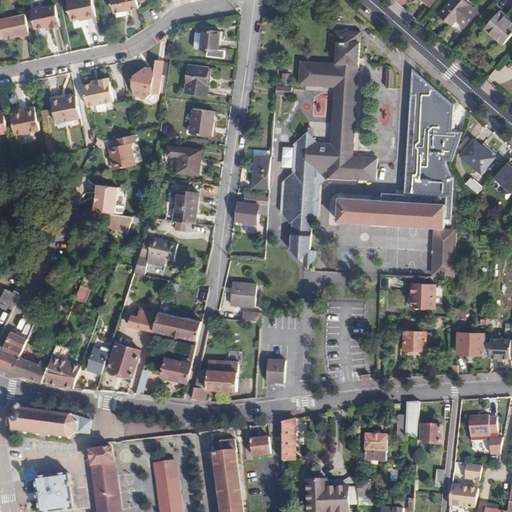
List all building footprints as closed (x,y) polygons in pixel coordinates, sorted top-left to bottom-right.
[(85,16),(86,18),(94,16),(91,0),(70,0),(67,1),(71,19),(78,17),(85,16)] [(112,0),(114,8),(138,4),(136,0),(112,0)] [(465,26),(477,11),(463,0),(451,0),(440,13),(452,23),(456,19),(465,26)] [(55,2),(30,7),(34,26),(46,24),(46,27),(60,24),(55,2)] [(511,22),(499,10),(484,25),(503,42),(511,32),(511,22)] [(21,35),(29,34),(24,13),(0,18),(0,34),(20,30),(21,35)] [(204,30),(202,46),(218,48),(221,29),(205,26),(204,30)] [(195,45),(202,46),(204,30),(197,29),(195,45)] [(318,141),(310,131),(306,131),(296,140),(294,172),(284,182),(283,211),(292,222),(290,250),(296,251),(300,255),(306,252),(309,252),(308,266),(314,259),(315,252),(310,251),(312,224),(317,219),(319,182),(328,178),(329,177),(352,179),(353,156),(360,44),(360,32),(332,30),(332,42),(337,42),(337,62),(301,61),(300,83),(335,85),(332,142),(318,141)] [(163,59),(154,58),(152,69),(145,68),(143,66),(131,73),(129,84),(133,94),(145,95),(151,91),(158,92),(163,59)] [(447,196),(447,226),(453,226),(455,178),(449,164),(449,159),(452,159),(469,114),(410,63),(404,194),(447,196)] [(210,67),(190,64),(186,91),(207,93),(210,67)] [(91,83),(83,85),(87,105),(113,100),(108,76),(99,77),(99,81),(91,83)] [(278,84),(276,84),(275,92),(290,93),(291,85),(278,84)] [(80,117),(76,94),(60,98),(59,96),(50,98),(56,121),(80,117)] [(25,110),(19,111),(10,113),(15,133),(39,128),(34,105),(27,106),(25,110)] [(215,111),(194,108),(191,133),(213,135),(215,111)] [(133,140),(131,133),(111,138),(113,146),(106,148),(110,167),(132,162),(127,142),(133,140)] [(475,138),(461,154),(482,174),(497,156),(475,138)] [(203,149),(170,145),(169,153),(181,155),(179,171),(201,174),(203,149)] [(271,156),(256,155),(254,186),(269,187),(271,156)] [(378,158),(353,156),(352,179),(377,180),(377,173),(378,158)] [(511,193),(511,164),(508,162),(494,179),(511,193)] [(467,183),(478,194),(483,188),(473,177),(467,183)] [(96,209),(125,213),(125,205),(118,204),(120,186),(99,183),(96,209)] [(176,220),(196,222),(200,192),(180,189),(176,220)] [(269,194),(247,192),(246,202),(239,201),(238,221),(258,222),(259,204),(268,205),(269,194)] [(384,223),(385,193),(383,193),(383,196),(382,200),(341,199),(339,221),(384,223)] [(404,194),(385,193),(384,223),(447,226),(447,196),(404,194)] [(446,228),(436,228),(434,274),(454,275),(456,228),(446,228)] [(168,258),(176,260),(180,239),(155,234),(154,238),(146,236),(134,271),(145,274),(148,261),(166,265),(168,258)] [(20,295),(25,284),(19,281),(13,292),(20,295)] [(178,291),(180,285),(171,282),(169,289),(178,291)] [(257,284),(233,283),(231,303),(255,305),(257,284)] [(434,284),(413,283),(412,307),(434,307),(434,284)] [(0,302),(13,309),(20,295),(13,292),(7,289),(0,302)] [(466,309),(454,309),(453,328),(459,328),(459,325),(465,325),(466,309)] [(198,340),(203,320),(160,311),(154,330),(198,340)] [(260,313),(246,311),(246,319),(260,320),(260,313)] [(426,331),(404,330),(404,349),(425,349),(426,331)] [(0,349),(0,364),(13,370),(19,356),(20,353),(24,345),(27,338),(11,331),(1,350),(0,349)] [(472,353),(473,332),(459,332),(458,353),(472,353)] [(484,333),(473,332),(472,353),(490,354),(490,342),(484,342),(484,333)] [(32,349),(38,351),(43,342),(36,339),(32,349)] [(491,339),(490,342),(490,354),(490,357),(510,358),(511,339),(504,339),(491,339)] [(43,342),(38,351),(45,354),(49,344),(43,342)] [(141,349),(118,342),(110,368),(133,375),(141,349)] [(56,346),(50,361),(55,362),(60,350),(59,350),(60,347),(56,346)] [(88,369),(101,373),(107,354),(94,350),(88,369)] [(19,356),(13,370),(28,376),(34,361),(19,356)] [(164,375),(189,381),(193,362),(168,356),(164,375)] [(34,361),(28,376),(42,382),(50,361),(44,358),(41,364),(34,361)] [(286,360),(269,359),(268,380),(276,380),(276,382),(285,383),(286,360)] [(209,360),(208,370),(216,370),(216,365),(221,366),(221,370),(239,371),(239,361),(209,360)] [(50,361),(42,382),(73,388),(78,376),(64,371),(65,366),(55,362),(50,361)] [(208,370),(199,369),(192,399),(206,400),(207,389),(237,390),(239,371),(221,370),(221,366),(216,365),(216,370),(208,370)] [(144,395),(150,371),(143,369),(137,393),(144,395)] [(418,437),(420,401),(408,402),(406,433),(418,437)] [(77,430),(89,432),(91,419),(73,416),(74,414),(72,414),(72,416),(63,415),(64,412),(61,412),(61,414),(52,413),(52,410),(50,410),(50,412),(41,411),(41,408),(39,408),(39,411),(28,409),(29,406),(26,406),(26,409),(21,408),(21,404),(19,403),(18,403),(15,405),(14,411),(9,410),(7,424),(12,425),(12,432),(13,432),(14,429),(23,431),(23,434),(25,434),(25,431),(36,433),(35,435),(38,436),(38,433),(47,434),(46,437),(49,438),(49,435),(58,436),(58,439),(61,439),(61,436),(68,437),(69,441),(71,440),(69,436),(74,433),(76,436),(78,434),(76,432),(77,430)] [(501,431),(501,415),(493,416),(493,414),(473,415),(474,436),(494,434),(494,432),(501,431)] [(406,437),(406,417),(399,416),(398,436),(406,437)] [(294,417),(282,420),(282,435),(282,441),(282,459),(295,459),(294,417)] [(422,443),(442,443),(442,424),(423,424),(422,443)] [(366,433),(366,459),(385,460),(386,435),(366,433)] [(269,436),(250,438),(252,456),(271,454),(270,442),(269,436)] [(213,441),(215,453),(240,450),(239,438),(236,439),(213,441)] [(91,450),(99,511),(121,511),(112,447),(91,450)] [(215,453),(222,511),(248,511),(240,450),(215,453)] [(160,511),(181,511),(175,460),(154,462),(160,511)] [(466,478),(481,480),(483,465),(468,464),(466,478)] [(437,486),(445,487),(447,472),(439,471),(437,486)] [(70,474),(36,478),(37,479),(38,493),(39,500),(40,511),(53,511),(74,509),(70,474)] [(358,486),(358,496),(370,497),(371,480),(358,480),(358,486)] [(453,484),(450,504),(476,508),(480,488),(453,484)] [(348,511),(349,504),(348,486),(322,486),(322,511),(348,511)] [(349,504),(358,504),(358,496),(358,486),(348,486),(349,504)]
